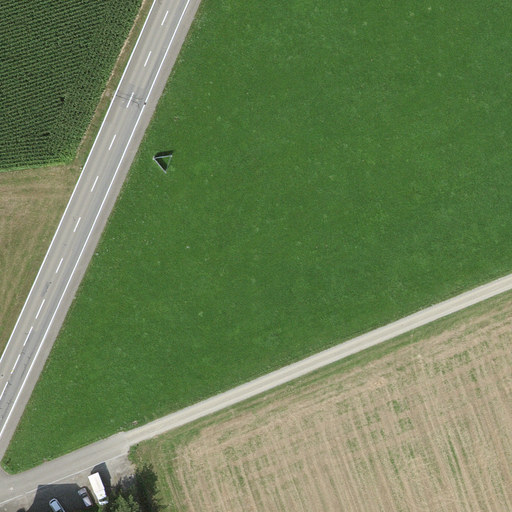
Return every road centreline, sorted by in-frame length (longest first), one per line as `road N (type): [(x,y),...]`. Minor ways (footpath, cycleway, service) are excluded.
road 1 (unclassified): [(511,283),(0,489)]
road 2 (secondary): [(0,402),(172,0)]
